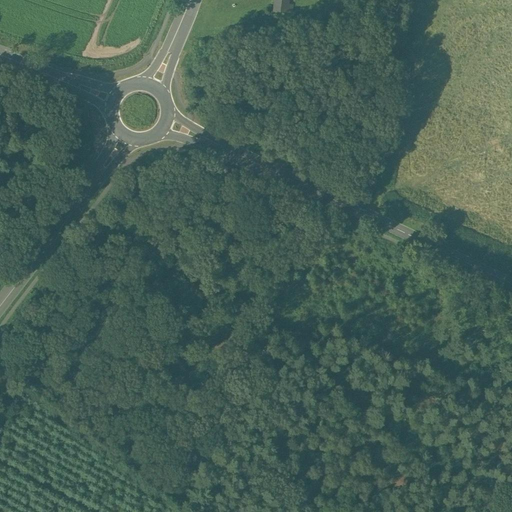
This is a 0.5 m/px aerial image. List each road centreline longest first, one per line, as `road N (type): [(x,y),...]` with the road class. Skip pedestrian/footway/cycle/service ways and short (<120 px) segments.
road 1 (tertiary): [(165,122),(511,284)]
road 2 (tertiary): [(125,136),(0,306)]
road 3 (tertiary): [(0,54),(113,100)]
